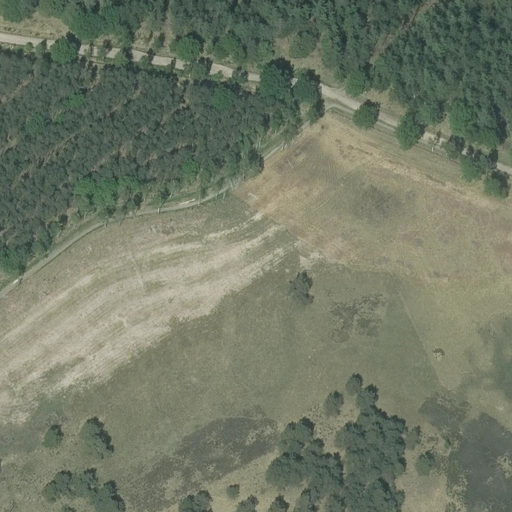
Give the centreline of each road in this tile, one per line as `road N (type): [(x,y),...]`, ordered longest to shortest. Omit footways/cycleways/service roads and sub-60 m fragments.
road 1 (track): [(0,286),(84,220),(183,199),(454,0)]
road 2 (track): [(0,38),(335,93),(511,168)]
